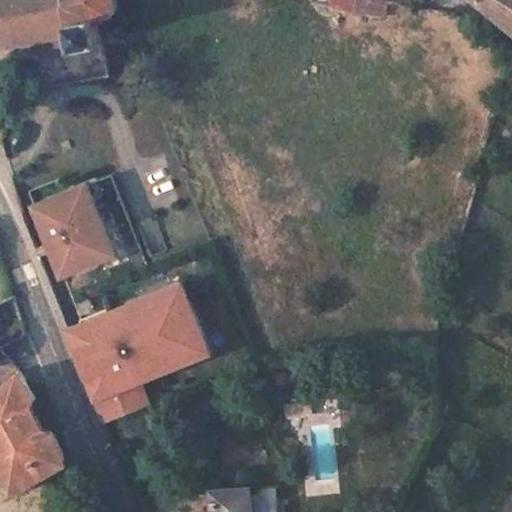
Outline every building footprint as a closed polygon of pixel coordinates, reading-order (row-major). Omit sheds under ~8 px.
[(0,0),(0,48),(71,33),(74,50),(102,44),(98,22),(103,20),(107,18),(111,15),(114,10),(116,6),(117,1),(116,0),(0,0)] [(387,3),(371,0),(355,0),(353,12),(385,18),(387,3)] [(511,0),(470,0),(511,30),(511,0)] [(91,56),(92,75),(113,74),(112,55),(91,56)] [(55,198),(46,165),(9,175),(18,211),(29,208),(55,198)] [(117,259),(90,184),(55,198),(29,208),(55,284),(117,259)] [(211,354),(184,285),(68,330),(95,399),(140,382),(211,354)] [(36,397),(21,374),(0,390),(0,470),(12,494),(46,475),(44,470),(65,457),(54,431),(45,429),(32,407),(36,397)] [(140,382),(95,399),(105,423),(144,406),(139,393),(143,391),(140,382)] [(141,420),(117,430),(122,443),(146,433),(141,420)] [(252,511),(251,487),(212,491),(213,511),(252,511)] [(212,491),(179,499),(181,511),(193,511),(213,508),(212,491)]
